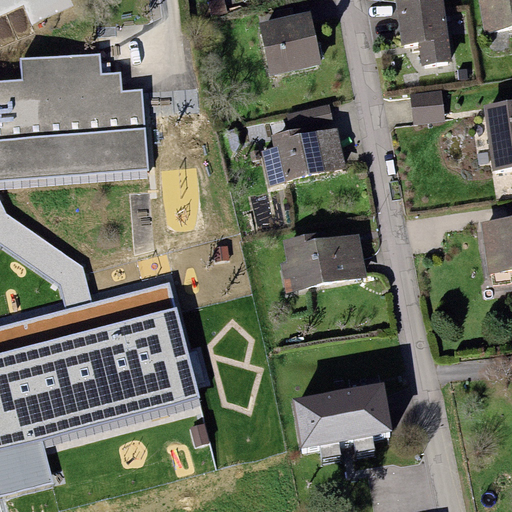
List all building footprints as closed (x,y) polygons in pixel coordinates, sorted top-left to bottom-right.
[(227,13),(223,0),(212,0),(208,1),(212,17),(227,13)] [(395,0),(397,14),(445,7),(443,0),(395,0)] [(511,0),(478,0),(484,32),(511,27),(511,0)] [(452,62),(445,7),(397,14),(402,45),(419,43),(422,66),(452,62)] [(310,11),(258,23),(270,76),(322,65),(310,11)] [(0,180),(145,171),(140,92),(122,93),(121,71),(102,72),(101,54),(21,60),(23,81),(0,82),(0,180)] [(441,91),(409,94),(413,126),(445,122),(441,91)] [(511,100),(483,104),(492,170),(511,167),(511,100)] [(329,104),(307,109),(310,124),(332,119),(329,104)] [(307,109),(286,114),(289,129),(310,124),(307,109)] [(300,128),(271,135),(274,148),(261,151),(269,186),(347,168),(337,127),(302,135),(300,128)] [(0,198),(0,246),(61,285),(67,310),(93,303),(82,265),(6,212),(0,198)] [(511,217),(478,222),(486,276),(511,271),(511,217)] [(328,231),(283,240),(287,262),(281,264),(286,293),(368,278),(360,233),(330,239),(328,231)] [(67,310),(0,327),(0,447),(42,437),(197,396),(167,283),(93,303),(67,310)] [(384,382),(291,398),(300,447),(392,431),(384,382)] [(0,495),(54,482),(42,437),(0,447),(0,495)]
